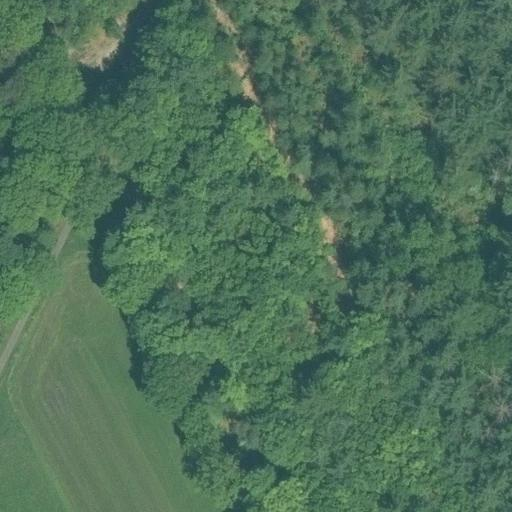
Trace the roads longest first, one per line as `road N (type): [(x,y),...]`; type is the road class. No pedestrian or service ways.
road 1 (track): [(289,511),(82,117)]
road 2 (track): [(82,117),(151,0)]
road 3 (track): [(23,0),(82,117)]
